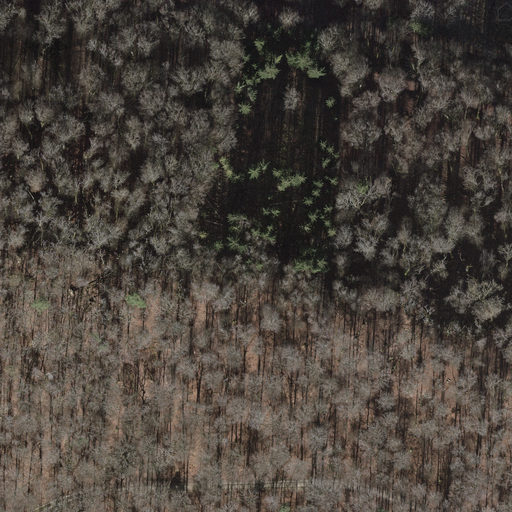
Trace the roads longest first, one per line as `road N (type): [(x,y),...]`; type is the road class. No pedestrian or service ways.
road 1 (track): [(123,0),(511,126)]
road 2 (track): [(438,511),(354,484),(128,486),(39,511)]
road 3 (track): [(185,0),(511,59)]
